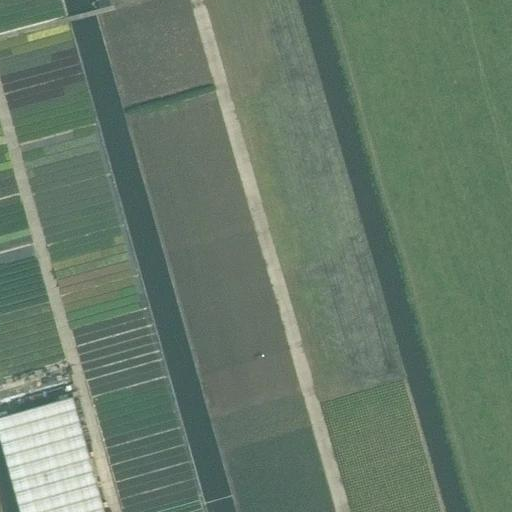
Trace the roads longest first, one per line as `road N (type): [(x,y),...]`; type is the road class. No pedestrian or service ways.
road 1 (track): [(342,511),(196,0)]
road 2 (track): [(111,511),(0,106)]
